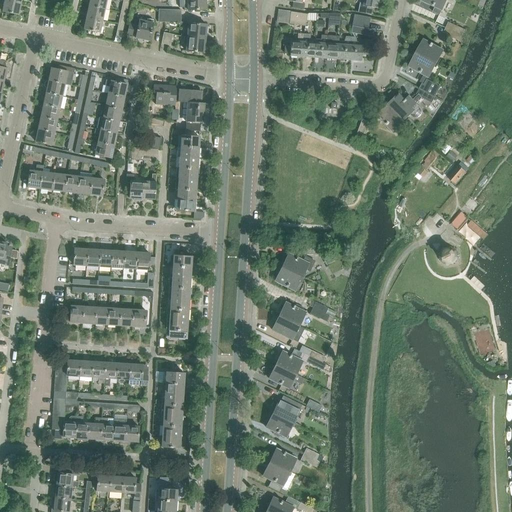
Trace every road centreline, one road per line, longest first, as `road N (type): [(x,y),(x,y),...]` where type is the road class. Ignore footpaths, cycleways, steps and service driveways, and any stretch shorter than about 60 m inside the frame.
road 1 (tertiary): [(227,511),(253,78)]
road 2 (tertiary): [(220,233),(203,511)]
road 3 (residential): [(230,78),(34,37)]
road 4 (residential): [(0,204),(34,37)]
road 5 (residential): [(220,233),(56,220)]
road 6 (residential): [(0,447),(14,316),(45,313)]
road 7 (tertiary): [(230,78),(220,233)]
road 8 (unclassified): [(387,75),(374,87),(253,78)]
